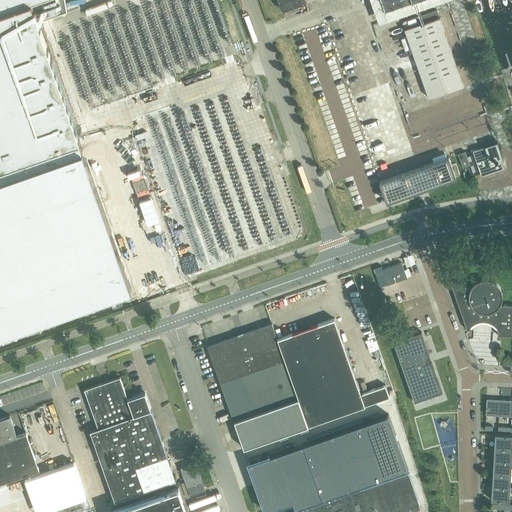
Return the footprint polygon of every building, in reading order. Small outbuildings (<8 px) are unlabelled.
[(0,0),(0,331),(132,285),(87,158),(83,147),(82,147),(79,139),(80,139),(48,48),(37,18),(43,16),(43,17),(45,16),(67,9),(67,5),(65,0),(0,0)] [(306,0),(278,0),(282,10),(291,7),(291,8),(300,5),(299,4),(307,1),(306,0)] [(381,0),(385,10),(412,0),(381,0)] [(439,10),(399,24),(434,124),(473,110),(439,10)] [(473,150),(473,151),(474,150),(479,166),(478,167),(481,175),(507,167),(504,158),(503,158),(498,141),(497,141),(497,142),(486,145),(485,145),(485,146),(473,150)] [(465,151),(458,153),(463,167),(470,165),(465,151)] [(387,178),(380,181),(387,201),(394,199),(410,193),(418,190),(425,188),(456,177),(449,157),(447,157),(446,153),(433,157),(434,162),(387,178)] [(388,283),(407,277),(401,262),(382,269),(384,272),(385,276),(388,283)] [(497,334),(511,335),(511,304),(504,304),(501,302),(502,300),(502,299),(502,298),(503,296),(503,295),(502,293),(502,292),(502,290),(502,289),(501,288),(500,286),(499,285),(498,284),(497,283),(496,282),(495,281),(493,280),(491,279),(490,279),(488,279),(487,278),(485,278),(484,278),(482,279),(480,279),(478,280),(477,281),(476,282),(475,283),(474,284),(473,285),(472,286),(471,288),(449,277),(467,329),(470,328),(470,327),(471,328),(473,326),(474,325),(476,324),(477,324),(478,323),(479,323),(481,322),(482,322),(486,322),(488,323),(489,323),(490,324),(492,325),(493,326),(494,327),(495,328),(496,329),(497,329),(498,330),(497,334)] [(334,318),(277,338),(308,425),(390,396),(386,385),(361,393),(334,318)] [(308,425),(277,338),(272,323),(208,346),(214,364),(215,364),(228,400),(227,401),(234,420),(235,420),(244,447),(308,425)] [(401,338),(393,341),(414,401),(443,391),(432,362),(428,363),(426,356),(430,355),(422,331),(401,338)] [(85,390),(96,420),(113,414),(116,422),(119,421),(134,415),(151,409),(145,392),(128,398),(120,377),(121,377),(120,376),(85,389),(85,390)] [(486,414),(499,415),(500,399),(499,399),(499,400),(494,400),(495,398),(487,398),(486,414)] [(499,415),(511,415),(511,411),(511,400),(507,401),(507,399),(500,399),(499,415)] [(119,421),(123,433),(127,431),(131,443),(160,433),(152,410),(152,409),(151,409),(134,415),(119,421)] [(413,511),(413,510),(420,506),(418,497),(408,470),(407,465),(388,413),(249,462),(266,511),(293,501),(294,505),(296,509),(293,510),(288,511),(413,511)] [(91,431),(99,454),(127,444),(123,433),(119,421),(116,422),(113,414),(96,420),(99,428),(90,430),(91,432),(91,431)] [(0,482),(40,469),(27,432),(17,435),(10,415),(9,415),(0,418),(0,482)] [(99,454),(107,477),(137,466),(129,443),(131,443),(127,431),(123,433),(127,444),(99,454)] [(137,466),(139,465),(168,456),(160,433),(131,443),(129,443),(137,466)] [(511,434),(495,433),(495,447),(511,447),(511,434)] [(511,447),(495,447),(494,460),(511,461),(511,455),(511,447)] [(168,456),(139,465),(145,480),(138,483),(141,491),(176,479),(176,478),(168,456)] [(494,460),(493,473),(511,474),(511,461),(494,460)] [(193,485),(203,481),(196,462),(181,467),(190,495),(196,493),(193,485)] [(137,466),(107,477),(115,499),(115,500),(115,501),(141,491),(138,483),(145,480),(139,465),(137,466)] [(493,473),(492,486),(510,487),(511,474),(493,473)] [(205,489),(203,481),(193,485),(196,493),(205,489)] [(511,487),(510,487),(492,486),(491,499),(509,500),(510,492),(511,492),(511,487)] [(110,511),(187,511),(179,487),(110,511)] [(34,511),(30,501),(0,511),(34,511)]
